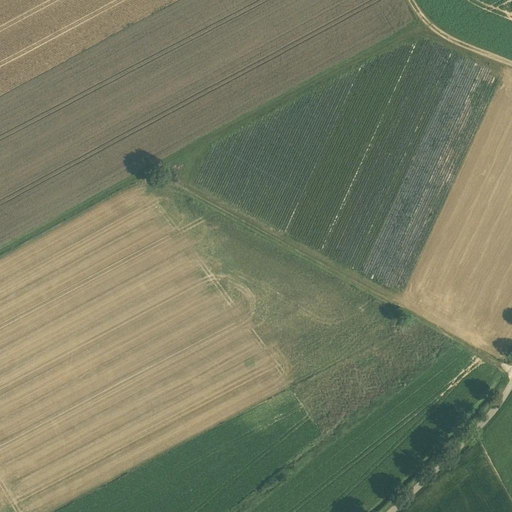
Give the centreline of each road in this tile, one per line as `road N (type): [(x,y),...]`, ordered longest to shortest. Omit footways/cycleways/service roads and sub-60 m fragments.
road 1 (track): [(425,20),(0,251)]
road 2 (track): [(391,511),(472,436),(511,383)]
road 3 (track): [(410,0),(440,34),(511,65)]
